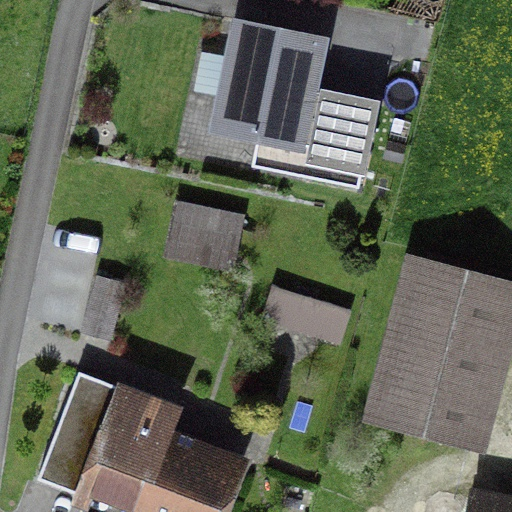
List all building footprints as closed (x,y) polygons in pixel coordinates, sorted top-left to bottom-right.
[(317,46),(234,29),(213,131),(296,148),(317,46)] [(166,256),(220,267),(225,268),(236,213),(177,202),(166,256)] [(373,417),(472,444),(511,294),(412,267),(373,417)] [(93,280),(78,335),(106,343),(121,288),(93,280)] [(296,332),(335,344),(344,315),(271,291),(262,320),(285,328),(296,332)] [(112,511),(216,511),(230,477),(153,447),(167,412),(118,393),(77,498),(112,511)]
